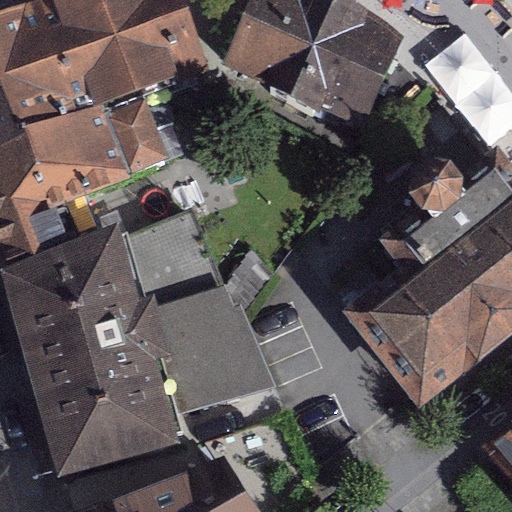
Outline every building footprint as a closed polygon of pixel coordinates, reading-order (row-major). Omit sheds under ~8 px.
[(176,0),(73,0),(54,7),(94,111),(138,94),(203,70),(176,0)] [(260,0),(230,69),(356,124),(395,36),(359,10),(334,0),(260,0)] [(0,26),(0,146),(94,111),(54,7),(0,26)] [(94,111),(0,146),(0,256),(2,264),(97,230),(84,192),(165,163),(138,94),(94,111)] [(419,262),(364,307),(439,400),(511,340),(511,156),(504,147),(465,179),(453,164),(446,162),(435,164),(419,180),(420,191),(434,209),(398,237),(419,262)] [(2,264),(64,467),(180,431),(175,414),(273,386),(195,215),(124,237),(120,225),(97,230),(2,264)] [(511,442),(499,452),(511,469),(511,442)] [(283,511),(245,444),(70,509),(71,511),(283,511)]
